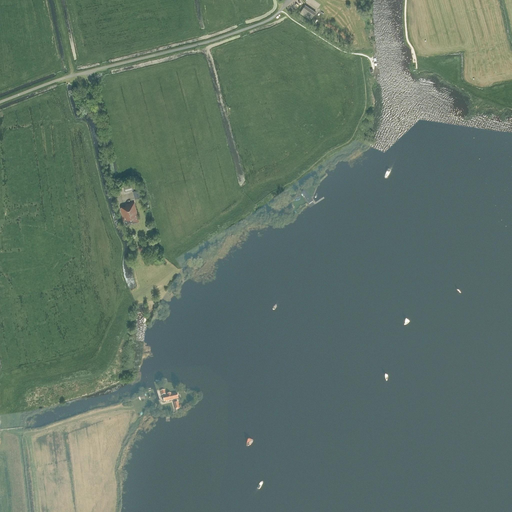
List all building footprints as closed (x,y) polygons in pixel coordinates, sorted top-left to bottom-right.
[(303,9),(300,12),(308,18),(310,20),(316,12),(305,5),(303,9)] [(124,192),(133,190),(131,183),(123,185),(124,192)] [(306,190),(300,194),(309,208),(315,204),(306,190)] [(124,220),(126,224),(139,221),(134,203),(125,205),(125,206),(120,207),(123,220),(124,220)] [(162,397),(163,403),(178,399),(176,394),(170,395),(170,394),(166,395),(167,396),(162,397)]
